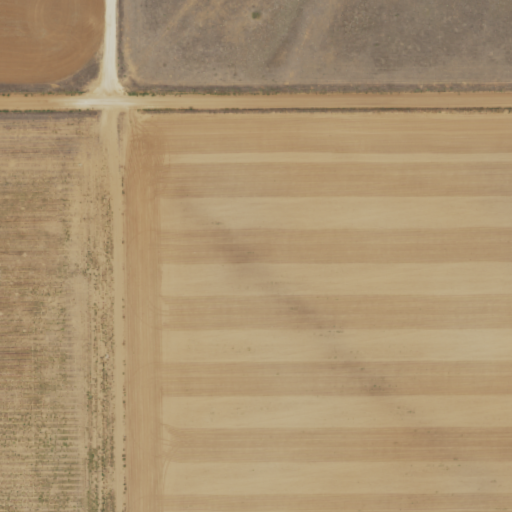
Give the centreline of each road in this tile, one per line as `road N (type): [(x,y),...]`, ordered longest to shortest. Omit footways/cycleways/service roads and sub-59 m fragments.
road 1 (residential): [(0,100),(511,97)]
road 2 (track): [(117,511),(108,100)]
